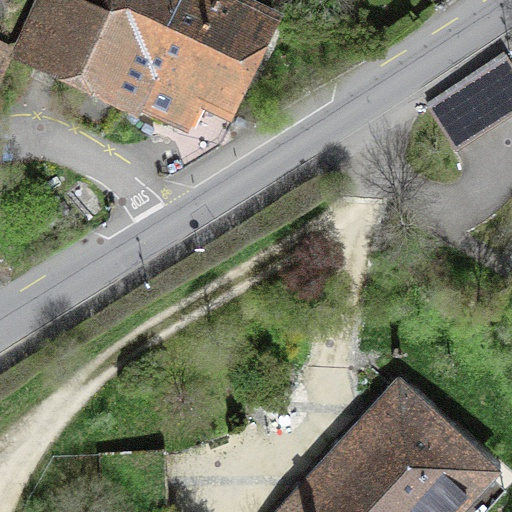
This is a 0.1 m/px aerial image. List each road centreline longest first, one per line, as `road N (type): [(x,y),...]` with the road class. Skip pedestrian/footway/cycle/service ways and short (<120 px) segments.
road 1 (residential): [(505,0),(161,228)]
road 2 (residential): [(161,228),(0,327)]
road 3 (residential): [(0,161),(96,180),(161,228)]
